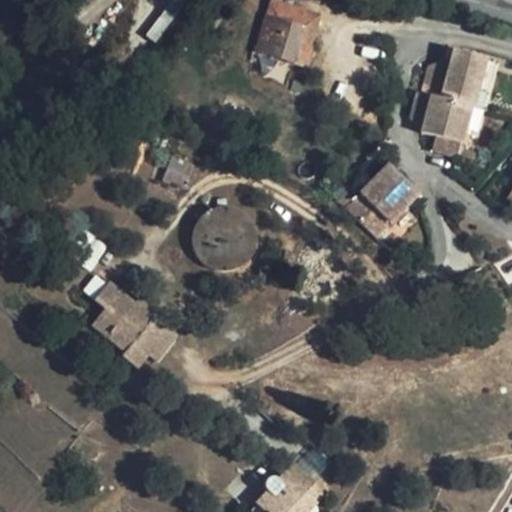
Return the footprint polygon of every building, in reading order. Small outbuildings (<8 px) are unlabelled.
[(271,0),(255,52),(292,64),(298,43),(308,46),(318,11),(284,0),(271,0)] [(119,47),(146,22),(134,9),(107,34),(119,47)] [(163,41),(146,22),(119,47),(109,55),(120,67),(91,92),(97,99),(163,41)] [(298,43),(292,64),(302,67),(308,46),(298,43)] [(75,75),(91,92),(120,67),(109,55),(104,49),(75,75)] [(457,105),(467,108),(472,92),(481,58),(449,51),(442,73),(424,69),(416,95),(457,105)] [(481,58),(472,92),(482,94),(491,60),(481,58)] [(408,118),(409,119),(419,122),(417,133),(436,138),(432,153),(454,158),(462,129),(451,126),(457,105),(416,95),(411,94),(407,108),(408,118)] [(462,129),(467,108),(457,105),(451,126),(462,129)] [(346,194),(337,203),(374,239),(401,211),(393,203),(408,187),(388,168),(353,201),(346,194)] [(401,211),(417,195),(408,187),(393,203),(401,211)] [(205,212),(202,214),(197,218),(195,222),(192,227),(190,233),(189,240),(190,247),(192,254),(195,259),(197,263),(201,266),(206,270),(213,272),(220,274),(227,274),(231,273),(237,271),(241,268),(245,265),(249,261),(252,257),(254,250),(256,245),(256,239),(255,233),(253,227),(251,223),(247,218),(243,214),(238,211),(232,208),(225,207),(218,207),(212,208),(208,210),(205,212)] [(158,313),(139,298),(134,304),(108,283),(94,301),(103,309),(90,325),(124,352),(121,356),(135,369),(146,355),(135,347),(157,320),(155,319),(158,313)] [(146,355),(155,363),(176,336),(157,320),(135,347),(146,355)] [(250,510),(251,511),(306,511),(323,494),(293,464),(278,481),(272,478),(267,480),(265,483),(264,487),(267,492),(250,510)]
